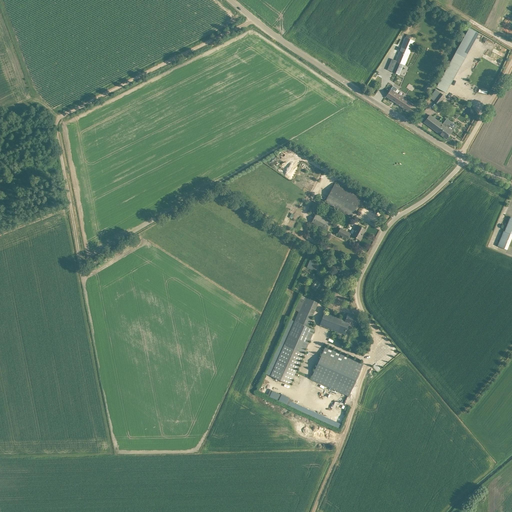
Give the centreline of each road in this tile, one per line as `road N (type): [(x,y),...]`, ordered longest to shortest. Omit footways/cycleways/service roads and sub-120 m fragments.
road 1 (unknown): [(248,18),(57,116),(80,262)]
road 2 (unclassified): [(465,159),(297,55),(226,0)]
road 3 (unclassified): [(372,349),(357,281),(384,230),(465,159)]
road 4 (track): [(313,511),(372,349)]
